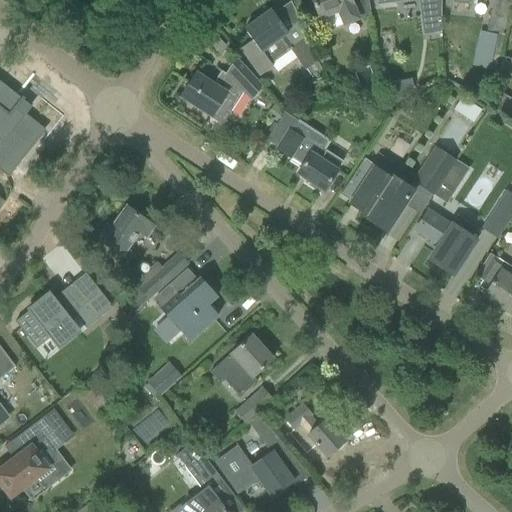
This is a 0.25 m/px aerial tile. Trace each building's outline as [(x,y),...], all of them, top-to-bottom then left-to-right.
[(344,24),(369,13),(367,0),(311,0),(325,32),(344,24)] [(433,34),(442,33),(441,0),(375,0),(376,7),(393,5),(392,0),(421,0),(424,17),(431,17),(433,34)] [(496,69),(511,3),(498,0),(493,0),(486,35),(495,37),(488,67),(496,69)] [(252,41),(240,50),(251,66),(259,77),(272,68),(270,65),(290,51),(296,60),(304,71),(306,70),(313,79),(321,73),(318,66),(313,54),(307,40),(299,22),(298,22),(299,25),(287,33),(271,11),(244,30),(252,41)] [(238,61),(226,76),(220,72),(211,87),(195,76),(197,74),(196,74),(180,98),(190,105),(191,104),(210,116),(209,117),(222,125),(222,124),(237,101),(238,101),(242,94),(250,103),(261,87),(238,61)] [(412,81),(389,85),(393,104),(414,90),(412,81)] [(0,147),(1,148),(0,148),(0,172),(7,179),(19,164),(17,163),(42,131),(25,118),(26,117),(25,116),(23,114),(22,115),(15,110),(23,101),(24,100),(21,98),(20,99),(19,101),(0,85),(0,147)] [(511,100),(494,90),(488,110),(511,124),(511,100)] [(273,107),(267,117),(277,123),(283,113),(273,107)] [(277,123),(265,141),(277,148),(275,151),(279,153),(290,160),(291,159),(302,166),(297,174),(309,183),(307,186),(319,194),(322,191),(324,192),(334,175),(337,172),(342,163),(326,152),(322,149),(326,142),(298,123),(287,117),(283,113),(277,123)] [(434,148),(412,182),(434,196),(445,179),(456,162),(434,148)] [(363,160),(353,176),(340,196),(363,211),(360,216),(385,232),(403,205),(412,191),(388,175),(363,160)] [(445,179),(434,196),(447,204),(458,187),(445,179)] [(497,207),(482,229),(498,240),(511,219),(511,196),(506,193),(497,207)] [(138,232),(145,237),(153,227),(126,208),(111,229),(108,226),(98,240),(114,252),(120,257),(138,232)] [(425,214),(414,231),(437,247),(428,261),(452,276),(463,260),(475,242),(476,243),(482,234),(473,228),(457,217),(451,225),(451,226),(427,211),(425,214)] [(177,256),(160,271),(156,267),(133,288),(137,292),(123,306),(132,316),(187,266),(177,256)] [(511,271),(503,265),(489,256),(477,274),(479,279),(473,288),(484,295),(483,296),(511,315),(511,271)] [(185,293),(179,298),(176,295),(160,309),(189,342),(202,330),(217,317),(207,305),(216,298),(200,280),(185,293)] [(27,312),(14,323),(36,350),(49,340),(58,351),(80,333),(71,322),(76,318),(85,330),(112,308),(99,292),(78,309),(64,291),(54,299),(48,292),(25,310),(27,312)] [(217,367),(210,374),(218,384),(226,376),(242,394),(238,397),(239,398),(256,383),(252,378),(272,360),(251,336),(230,355),(217,367)] [(0,423),(8,418),(0,407),(0,379),(15,368),(0,348),(0,423)] [(18,350),(11,355),(18,364),(25,359),(18,350)] [(180,377),(169,365),(147,385),(158,397),(180,377)] [(93,388),(86,393),(95,404),(101,399),(93,388)] [(245,425),(266,406),(271,401),(262,390),(235,414),(245,425)] [(307,436),(313,443),(326,458),(344,441),(326,420),(318,427),(309,417),(310,416),(301,406),(286,419),(285,420),(294,430),(299,426),(308,435),(307,436)] [(248,423),(272,452),(251,467),(237,447),(213,463),(236,496),(258,480),(271,498),(293,482),(283,469),(295,460),(256,416),(248,423)] [(10,463),(0,470),(0,483),(10,497),(20,489),(31,503),(46,491),(36,477),(47,469),(46,468),(59,458),(55,452),(64,445),(56,435),(43,418),(24,433),(33,446),(13,461),(10,463)] [(182,436),(169,446),(177,455),(189,445),(182,436)] [(193,444),(176,457),(184,468),(203,493),(182,509),(184,511),(244,511),(245,511),(223,482),(220,479),(201,455),(193,444)] [(126,478),(133,488),(146,479),(139,469),(126,478)]
